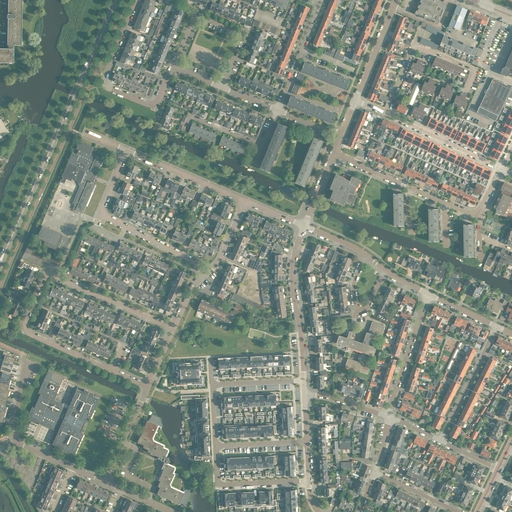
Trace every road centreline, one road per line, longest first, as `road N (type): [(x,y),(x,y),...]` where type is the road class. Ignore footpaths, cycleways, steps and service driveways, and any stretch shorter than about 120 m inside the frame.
road 1 (tertiary): [(4,251),(116,0)]
road 2 (residential): [(147,387),(26,332),(45,276)]
road 3 (residential): [(172,66),(154,105),(103,84),(135,0)]
road 4 (residential): [(221,86),(238,31),(194,16),(172,66)]
road 5 (residential): [(304,380),(291,278),(302,225)]
road 6 (residential): [(72,467),(12,435),(24,354)]
road 7 (residential): [(173,329),(45,276)]
road 8 (residential): [(385,112),(501,168)]
road 9 (residential): [(244,201),(126,150)]
road 10 (residential): [(387,416),(427,294)]
road 11 (residential): [(496,327),(441,441)]
road 12 (residential): [(205,274),(100,213)]
